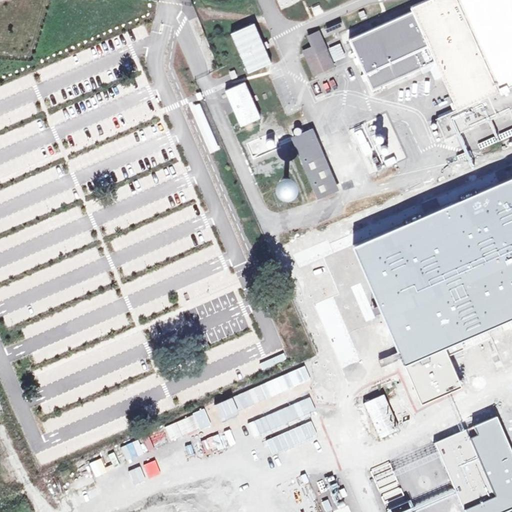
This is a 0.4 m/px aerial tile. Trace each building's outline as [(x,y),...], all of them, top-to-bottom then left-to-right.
[(276,0),(281,9),(303,0),(276,0)] [(511,0),(427,0),(411,7),(412,10),(349,38),(373,92),(437,64),(458,110),(437,120),(446,140),(511,111),(511,0)] [(253,21),(229,31),(246,71),(269,61),(263,46),(253,21)] [(272,63),(279,61),(274,46),(268,48),(272,63)] [(336,69),(327,48),(306,57),(315,78),(336,69)] [(223,89),(239,125),(258,117),(242,81),(223,89)] [(199,104),(190,107),(210,154),(219,150),(199,104)] [(337,127),(330,129),(338,153),(345,151),(337,127)] [(310,130),(292,138),(317,196),(335,188),(334,187),(310,130)] [(480,149),(498,142),(496,136),(477,143),(480,149)] [(293,173),(288,172),(283,174),(279,178),(276,183),(276,188),(278,194),(282,198),(287,200),(293,200),(298,198),(302,194),(304,189),(304,183),(302,179),(298,175),(293,173)] [(454,353),(498,335),(494,325),(450,344),(454,353)] [(511,371),(506,350),(492,354),(500,383),(511,379),(511,371)] [(453,398),(427,410),(444,450),(456,444),(458,449),(471,443),(469,438),(486,431),(468,388),(452,395),(453,398)] [(398,429),(381,394),(362,403),(378,438),(398,429)]
